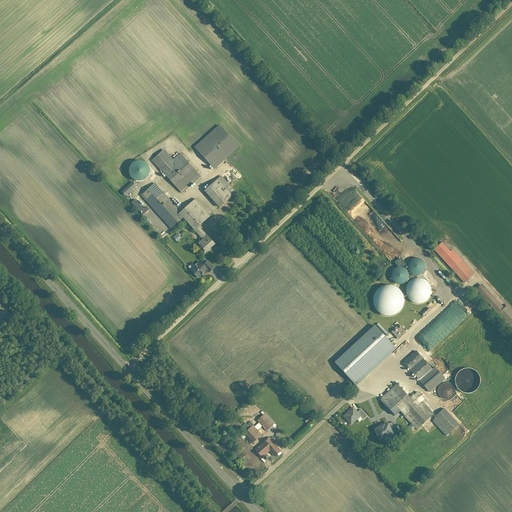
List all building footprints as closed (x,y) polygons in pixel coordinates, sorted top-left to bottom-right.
[(219,126),(194,149),(214,170),(239,147),(219,126)] [(161,147),(149,158),(180,195),(201,177),(179,151),(170,158),(161,147)] [(146,166),(144,164),(140,163),(137,163),(133,164),(131,166),(129,169),(128,173),(129,176),(130,179),(133,181),(136,182),(139,183),(142,182),(145,181),(147,179),(148,176),(149,172),(148,169),(146,166)] [(218,173),(201,188),(217,205),(234,190),(218,173)] [(203,250),(212,241),(196,224),(209,213),(192,195),(178,209),(152,180),(137,193),(148,205),(154,200),(170,218),(157,229),(162,235),(176,222),(174,220),(180,215),(200,237),(195,242),(203,250)] [(125,196),(136,186),(132,182),(121,192),(125,196)] [(149,210),(145,206),(143,208),(134,199),(130,203),(142,215),(149,210)] [(177,234),(172,237),(176,242),(181,238),(177,234)] [(441,243),(433,250),(463,284),(474,275),(452,251),(450,253),(441,243)] [(184,265),(196,277),(204,269),(207,272),(214,266),(206,258),(202,262),(197,257),(191,262),(189,260),(184,265)] [(410,275),(412,277),(415,278),(418,277),(421,276),(423,274),(424,272),(425,269),(424,266),(423,263),(421,261),(418,260),(415,260),(412,261),(410,262),(408,264),(407,267),(407,270),(408,273),(410,275)] [(393,284),(395,286),(398,286),(401,286),(404,285),(406,283),(407,280),(408,277),(407,275),(406,272),(404,270),(401,269),(398,269),(395,269),(393,271),(391,273),(390,276),(390,279),(391,282),(393,284)] [(411,304),(415,305),(419,306),(423,305),(427,302),(429,299),(431,295),(431,291),(429,286),(426,283),(422,281),(418,280),(414,281),(410,283),(407,286),(406,290),(405,294),(406,298),(408,301),(411,304)] [(484,284),(477,290),(511,329),(511,307),(509,304),(505,308),(484,284)] [(384,318),(389,319),(395,317),(399,314),(402,310),(403,305),(403,300),(401,295),(398,291),(394,289),(389,287),(384,288),(379,290),(375,293),(373,298),(372,303),(373,308),(375,313),(379,316),(384,318)] [(426,306),(419,313),(422,316),(428,308),(426,306)] [(391,332),(398,340),(406,332),(398,324),(391,332)] [(396,350),(374,327),(334,365),(356,388),(396,350)] [(416,352),(403,364),(418,381),(431,370),(416,352)] [(433,368),(418,381),(429,394),(444,381),(433,368)] [(410,400),(397,385),(380,400),(394,416),(398,412),(416,432),(433,416),(424,406),(426,403),(417,393),(410,400)] [(361,417),(352,408),(342,418),(350,427),(361,417)] [(254,417),(264,428),(272,421),(262,410),(254,417)] [(444,410),(431,421),(446,438),(459,426),(444,410)] [(249,440),(259,432),(250,422),(240,430),(249,440)] [(392,422),(375,430),(379,440),(383,438),(384,440),(389,438),(388,435),(396,432),(392,422)] [(267,434),(251,448),(258,456),(266,449),(271,455),(279,448),(267,434)]
